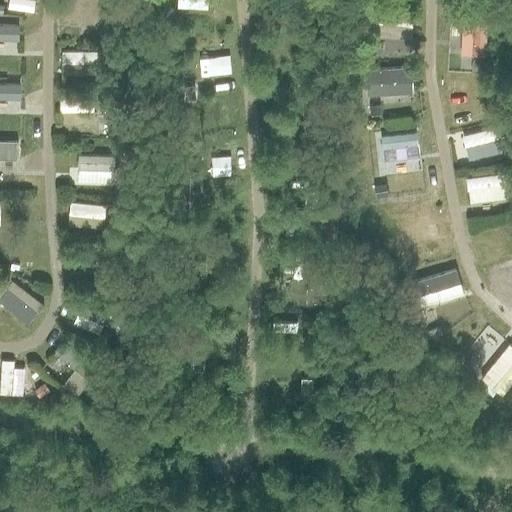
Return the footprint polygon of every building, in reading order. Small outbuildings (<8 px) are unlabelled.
[(34,11),(35,0),(11,0),(10,7),(34,11)] [(81,0),(81,20),(106,21),(106,0),(81,0)] [(412,26),(414,12),(370,7),(368,22),(412,26)] [(0,39),(19,40),(19,25),(0,24),(0,39)] [(474,24),(472,56),(486,57),(488,25),(474,24)] [(63,51),(63,64),(104,63),(104,50),(63,51)] [(413,80),(412,66),(365,69),(366,84),(413,80)] [(0,97),(22,98),(22,84),(0,83),(0,97)] [(195,99),(195,86),(185,86),(185,99),(195,99)] [(456,102),(495,99),(494,86),(455,90),(456,102)] [(95,112),(95,99),(61,100),(61,112),(95,112)] [(313,114),(312,101),(302,102),(303,115),(313,114)] [(466,147),(511,135),(509,124),(463,136),(466,147)] [(415,131),(382,135),(383,148),(417,144),(415,131)] [(0,157),(22,158),(22,144),(0,143),(0,157)] [(78,154),(78,168),(115,170),(115,155),(78,154)] [(509,173),(467,177),(469,189),(510,185),(509,173)] [(408,201),(440,199),(438,176),(406,178),(408,201)] [(201,191),(201,178),(191,178),(191,191),(201,191)] [(386,187),(374,190),(376,197),(388,194),(386,187)] [(316,206),(316,193),(307,192),(306,205),(316,206)] [(511,203),(511,201),(510,193),(476,200),(478,211),(511,203)] [(72,202),(71,215),(106,218),(107,205),(72,202)] [(404,229),(407,255),(453,250),(451,234),(442,235),(440,225),(404,229)] [(511,260),(494,267),(503,293),(511,290),(511,260)] [(206,275),(206,263),(196,263),(196,275),(206,275)] [(454,269),(411,282),(415,295),(458,283),(454,269)] [(40,313),(7,288),(0,297),(0,301),(31,325),(40,313)] [(317,289),(307,289),(307,303),(317,303),(317,289)] [(105,325),(110,312),(79,300),(73,313),(105,325)] [(428,330),(431,338),(442,334),(440,327),(428,330)] [(67,342),(57,354),(91,381),(101,369),(67,342)] [(464,364),(470,369),(479,359),(472,354),(464,364)] [(203,370),(204,357),(194,357),(193,369),(203,370)] [(14,395),(16,362),(3,361),(1,394),(14,395)] [(511,362),(493,386),(502,394),(511,381),(511,362)] [(311,379),(301,379),(301,393),(311,393),(311,379)]
